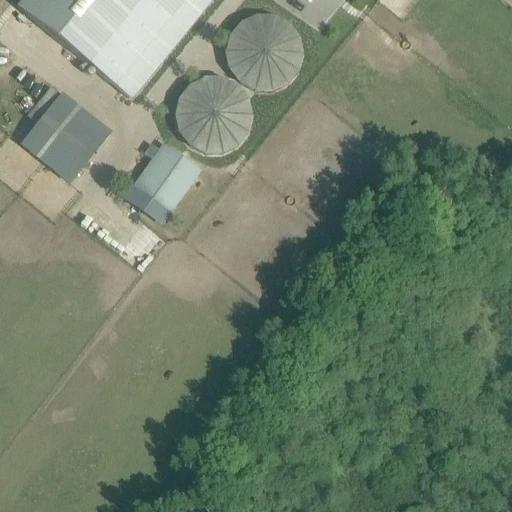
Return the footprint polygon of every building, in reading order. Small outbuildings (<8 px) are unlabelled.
[(209,0),(23,0),(17,9),(128,99),(209,0)] [(230,39),(227,57),(229,70),(240,85),(255,92),(271,93),(287,86),(297,73),(301,57),(298,41),(288,27),(273,20),(256,19),(241,26),(230,39)] [(179,102),(175,119),(179,135),(190,148),(205,155),(221,155),(237,148),(247,135),(250,118),(246,103),(236,89),(221,82),(206,82),(189,89),(179,102)] [(60,92),(19,144),(70,184),(111,132),(60,92)] [(174,210),(200,169),(160,144),(134,185),(174,210)]
